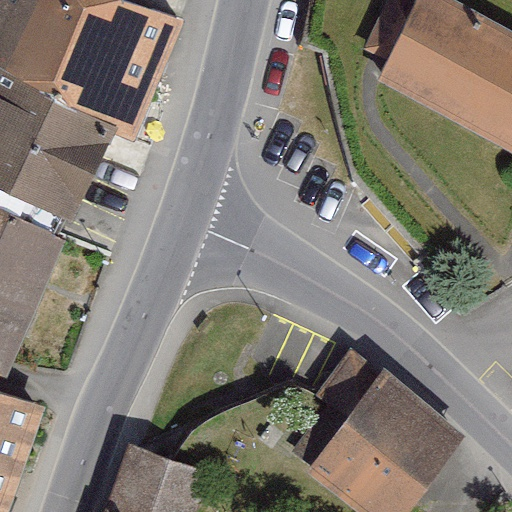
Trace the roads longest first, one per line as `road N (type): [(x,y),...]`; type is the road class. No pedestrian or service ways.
road 1 (residential): [(184,221),(366,312),(511,444)]
road 2 (secondary): [(184,221),(71,511)]
road 3 (secondary): [(241,0),(184,221)]
